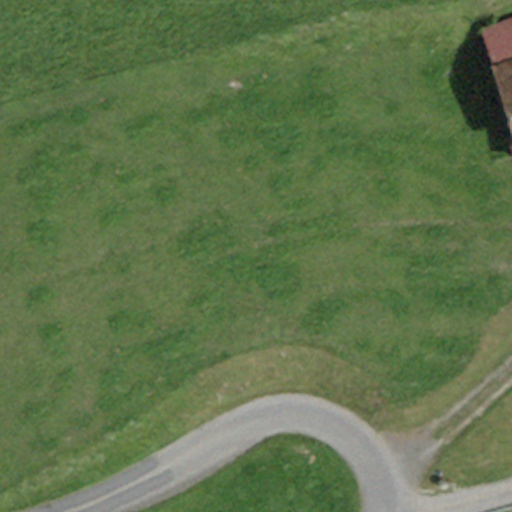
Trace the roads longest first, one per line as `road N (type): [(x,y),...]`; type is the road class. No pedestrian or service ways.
road 1 (unclassified): [(388,511),(378,472),(352,440),(319,418),(277,412),(190,465),(71,511)]
road 2 (track): [(378,472),(408,456),(511,361)]
